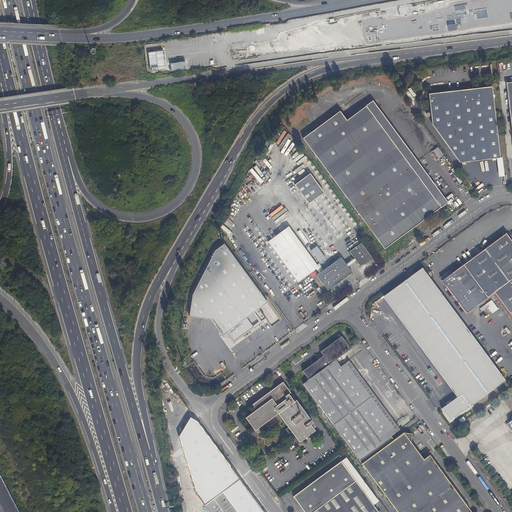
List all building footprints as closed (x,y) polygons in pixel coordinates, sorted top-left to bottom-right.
[(162,51),(146,52),(147,71),(156,70),(156,67),(164,66),(162,51)] [(429,94),(429,96),(492,89),(492,87),(429,94)] [(492,89),(429,96),(432,125),(460,163),(500,158),(492,89)] [(373,101),(371,102),(446,204),(448,202),(373,101)] [(446,204),(371,102),(347,120),(340,111),(303,139),(384,249),(446,204)] [(265,154),(271,157),(278,161),(281,164),(293,144),(277,134),(265,154)] [(438,136),(435,138),(449,158),(452,156),(438,136)] [(438,159),(443,155),(437,147),(432,151),(438,159)] [(278,161),(271,157),(268,161),(275,165),(278,161)] [(311,175),(296,185),(309,204),(324,193),(311,175)] [(285,213),(275,219),(280,226),(290,219),(285,213)] [(298,282),(318,267),(289,226),(268,241),(298,282)] [(451,271),(452,273),(506,233),(511,241),(511,237),(506,230),(451,271)] [(511,241),(506,233),(452,273),(442,281),(466,313),(492,294),(494,293),(511,316),(511,241)] [(358,263),(364,264),(372,258),(361,243),(349,252),(358,263)] [(268,302),(223,244),(215,250),(192,294),(189,317),(212,319),(223,335),(227,332),(234,341),(265,318),(260,308),(268,302)] [(317,246),(311,251),(320,263),(326,259),(317,246)] [(316,275),(328,291),(352,272),(341,257),(316,275)] [(426,274),(422,268),(387,294),(461,394),(442,409),(451,421),(505,381),(430,278),(426,274)] [(511,316),(494,293),(492,294),(511,320),(511,316)] [(491,314),(497,309),(491,300),(485,304),(491,314)] [(312,395),(344,371),(341,367),(336,360),(351,349),(341,336),(321,352),(323,356),(303,371),(309,380),(303,384),(312,395)] [(344,371),(350,367),(346,363),(341,367),(344,371)] [(372,397),(350,367),(344,371),(366,401),(372,397)] [(366,401),(344,371),(312,395),(334,425),(366,401)] [(288,394),(291,393),(283,382),(281,383),(280,382),(274,386),(274,387),(270,390),(270,391),(252,405),(256,410),(245,418),(255,431),(278,414),(299,442),(315,431),(311,425),(313,423),(296,400),(294,402),(288,394)] [(397,432),(372,397),(366,401),(391,436),(397,432)] [(366,401),(334,425),(359,460),(370,451),(391,436),(366,401)] [(363,466),(408,433),(404,433),(394,440),(373,455),(370,451),(359,460),(362,464),(361,464),(363,466)] [(385,496),(434,461),(429,455),(423,459),(411,442),(412,434),(408,433),(363,466),(385,496)] [(394,440),(391,436),(370,451),(373,455),(394,440)] [(219,454),(217,455),(226,468),(229,466),(219,454)] [(469,511),(471,511),(434,461),(385,496),(397,511),(469,511)] [(313,511),(355,481),(339,462),(293,497),(303,511),(313,511)] [(18,511),(0,476),(0,511),(18,511)] [(378,511),(355,481),(313,511),(378,511)] [(238,511),(223,492),(217,496),(205,505),(210,511),(238,511)]
